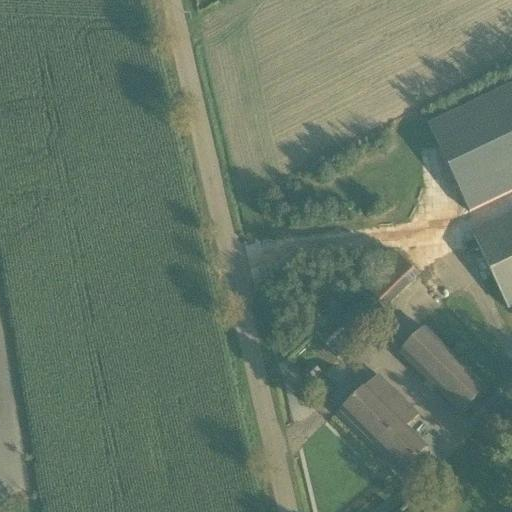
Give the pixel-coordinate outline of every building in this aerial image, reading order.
[(511,192),(511,85),(428,126),(469,213),(511,192)] [(511,219),(473,238),(507,310),(511,307),(511,219)] [(398,255),(360,291),(313,335),(335,359),(383,314),(381,312),(418,277),(398,255)] [(459,417),(486,390),(425,329),(398,356),(459,417)] [(314,367),(303,377),(310,384),(321,374),(314,367)] [(418,416),(378,377),(341,415),(402,476),(427,450),(406,429),(418,416)]
